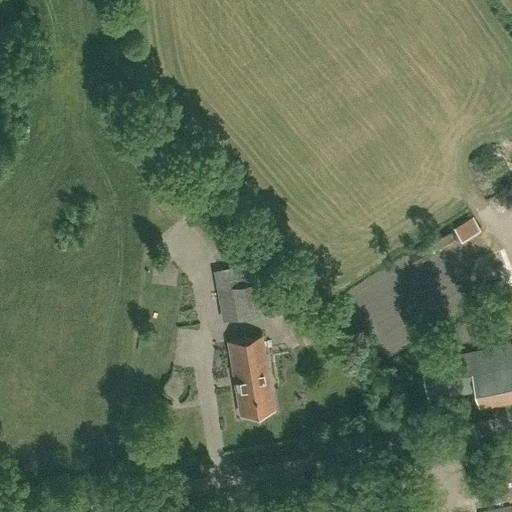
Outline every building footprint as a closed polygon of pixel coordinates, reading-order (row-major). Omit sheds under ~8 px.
[(420,144),(311,208),(312,210),(299,218),(309,236),(432,163),(420,144)] [(208,198),(185,215),(208,247),(231,231),(208,198)] [(458,229),(464,240),(486,229),(479,217),(458,229)] [(224,319),(271,311),(263,262),(215,270),(224,319)] [(227,341),(232,369),(237,398),(238,397),(241,413),(273,408),(268,381),(270,381),(262,335),(227,341)] [(480,405),(511,398),(511,342),(422,361),(429,398),(477,388),(480,405)] [(281,364),(297,362),(296,351),(280,353),(281,364)] [(475,504),(511,496),(511,455),(467,465),(475,504)]
